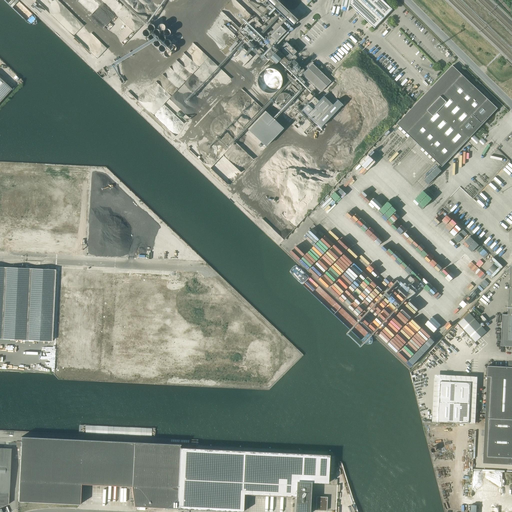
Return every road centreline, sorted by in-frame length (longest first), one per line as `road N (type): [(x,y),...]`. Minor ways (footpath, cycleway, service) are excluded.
road 1 (unknown): [(362,179),(337,205),(337,228),(436,313),(449,310),(467,279)]
road 2 (unclassified): [(197,270),(0,262)]
road 3 (unknown): [(467,279),(466,261),(397,184),(382,175),(362,179)]
road 4 (residential): [(511,104),(405,0)]
road 5 (unknown): [(362,179),(467,279)]
road 6 (unknown): [(0,233),(93,236),(111,267)]
